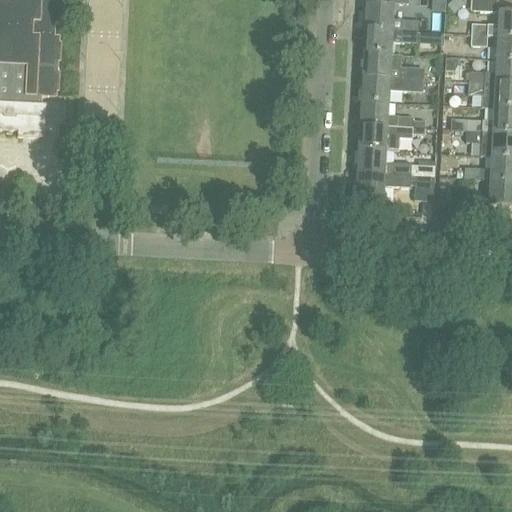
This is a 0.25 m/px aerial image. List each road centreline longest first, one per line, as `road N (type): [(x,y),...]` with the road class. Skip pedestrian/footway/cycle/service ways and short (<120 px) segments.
road 1 (unclassified): [(314,255),(0,239)]
road 2 (residential): [(314,255),(327,0)]
road 3 (unclassified): [(511,265),(314,255)]
